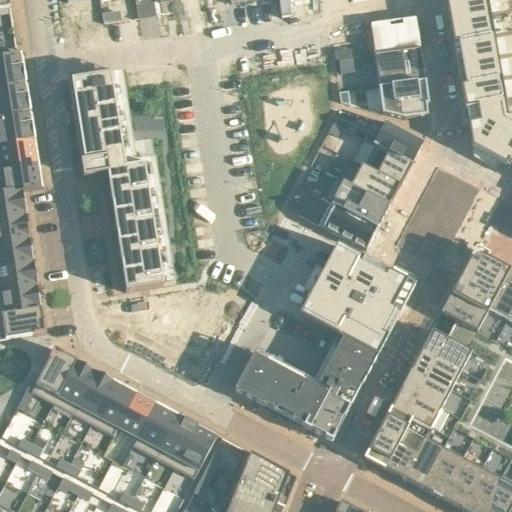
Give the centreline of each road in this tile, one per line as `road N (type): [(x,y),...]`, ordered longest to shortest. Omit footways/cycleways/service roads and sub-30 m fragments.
road 1 (residential): [(209,403),(90,332),(44,72)]
road 2 (residential): [(201,47),(238,254),(278,275),(209,403)]
road 3 (residential): [(468,232),(332,472)]
road 4 (residential): [(430,6),(468,232)]
road 5 (residential): [(44,72),(201,47)]
road 6 (residential): [(332,472),(209,403)]
